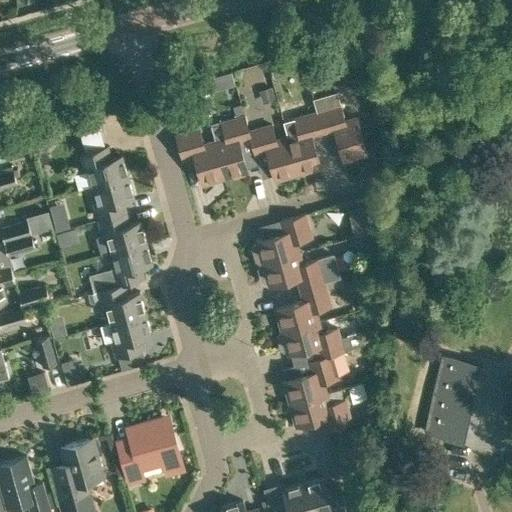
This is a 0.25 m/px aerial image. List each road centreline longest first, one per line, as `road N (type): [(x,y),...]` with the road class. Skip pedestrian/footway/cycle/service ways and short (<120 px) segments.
road 1 (residential): [(187,239),(131,27)]
road 2 (residential): [(0,421),(195,364)]
road 3 (residential): [(225,227),(381,181)]
road 4 (residential): [(212,447),(268,432),(246,349)]
road 5 (tertiary): [(0,66),(131,27)]
road 6 (residential): [(195,364),(176,280),(187,239)]
road 7 (residential): [(246,349),(244,301),(225,227)]
